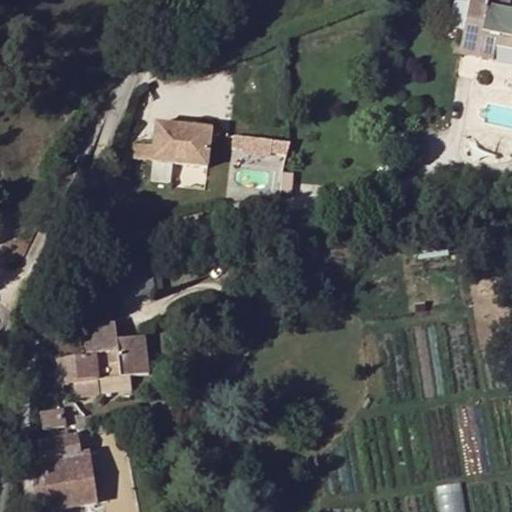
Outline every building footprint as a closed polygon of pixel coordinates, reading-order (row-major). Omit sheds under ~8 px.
[(488,7),(489,0),(469,0),(458,52),(493,59),(495,46),(511,49),(511,11),(507,10),(488,7)] [(508,0),(489,0),(488,7),(507,10),(508,0)] [(155,159),(152,179),(206,185),(214,125),(149,117),(144,157),(155,159)] [(235,135),(234,151),(290,155),(291,139),(235,135)] [(151,259),(119,264),(122,290),(124,303),(156,297),(151,259)] [(122,290),(119,264),(100,267),(104,293),(122,290)] [(292,298),(260,301),(262,317),(293,314),(292,298)] [(102,356),(104,381),(150,375),(146,338),(118,340),(115,323),(87,327),(89,339),(86,339),(87,358),(102,356)] [(64,342),(66,360),(87,358),(86,339),(64,342)] [(87,358),(66,360),(54,361),(55,368),(48,369),(49,378),(55,378),(56,386),(67,384),(68,398),(96,396),(95,382),(104,381),(102,356),(87,358)] [(63,408),(32,414),(35,431),(65,426),(63,408)] [(33,489),(38,511),(62,511),(62,509),(95,503),(86,454),(79,455),(75,435),(37,442),(45,487),(33,489)]
